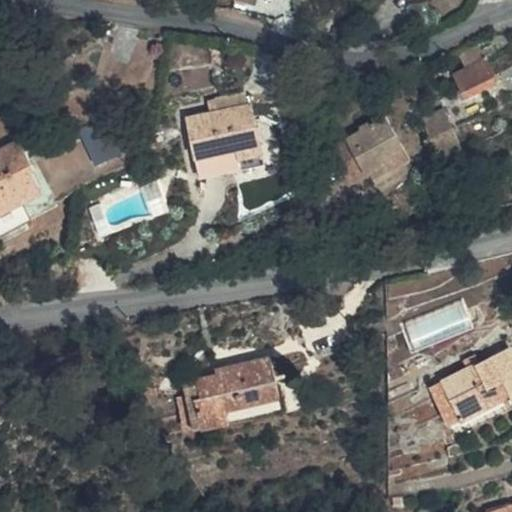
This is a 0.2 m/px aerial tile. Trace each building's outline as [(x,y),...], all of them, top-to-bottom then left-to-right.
[(457,73),(465,91),(499,75),(491,57),(457,73)] [(247,102),(219,109),(222,122),(215,124),(194,129),(203,149),(194,153),(202,188),(267,172),(253,113),(250,114),(247,102)] [(219,109),(211,111),(215,124),(222,122),(219,109)] [(386,114),(368,124),(371,129),(339,148),(357,180),(380,169),(378,163),(405,147),(386,114)] [(84,128),(95,161),(124,152),(113,118),(84,128)] [(203,149),(194,129),(188,131),(194,153),(203,149)] [(0,181),(13,175),(24,198),(43,189),(33,168),(39,164),(23,136),(0,147),(0,148),(2,152),(0,152),(0,181)] [(0,210),(24,198),(13,175),(0,181),(0,210)] [(24,198),(0,210),(0,234),(0,235),(4,241),(38,223),(24,198)] [(511,350),(446,384),(467,423),(510,401),(511,403),(511,350)] [(198,412),(192,413),(196,435),(226,430),(224,423),(276,414),(269,372),(223,382),(224,388),(194,394),(198,412)] [(467,423),(446,384),(435,389),(456,429),(467,423)] [(182,414),(192,413),(198,412),(194,394),(179,398),(182,414)] [(192,413),(182,414),(188,445),(278,428),(276,414),(224,423),(226,430),(196,435),(192,413)] [(487,511),(511,511),(511,497),(485,506),(487,511)]
